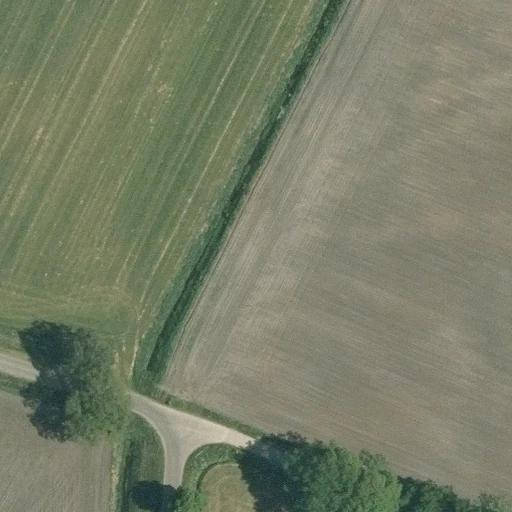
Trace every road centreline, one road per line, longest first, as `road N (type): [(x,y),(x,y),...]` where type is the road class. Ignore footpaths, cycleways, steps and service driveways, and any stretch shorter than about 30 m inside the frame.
road 1 (unclassified): [(171,511),(176,418),(0,362)]
road 2 (track): [(176,418),(404,511)]
